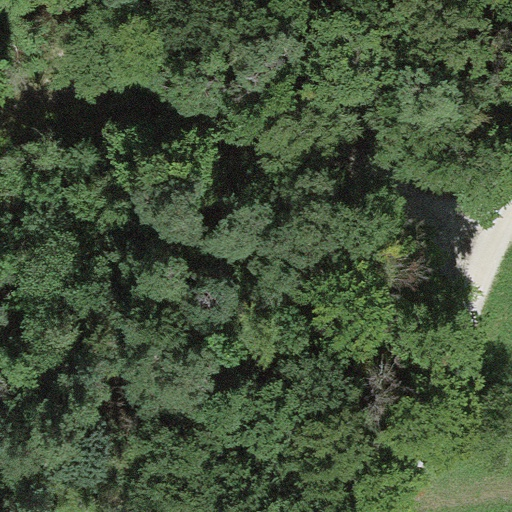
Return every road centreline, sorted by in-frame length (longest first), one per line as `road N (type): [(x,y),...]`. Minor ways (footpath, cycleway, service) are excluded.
road 1 (track): [(0,130),(182,94),(345,151),(484,249)]
road 2 (track): [(511,201),(484,249),(407,485)]
